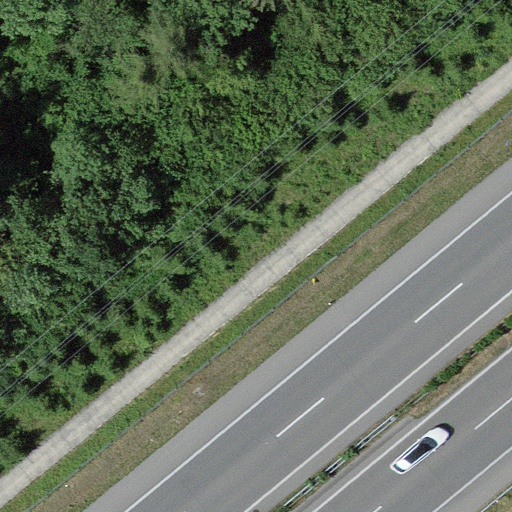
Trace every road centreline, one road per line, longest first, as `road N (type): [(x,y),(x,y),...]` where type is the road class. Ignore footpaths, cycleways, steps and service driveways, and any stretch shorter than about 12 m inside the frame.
road 1 (motorway): [(511,242),(186,511)]
road 2 (motorway): [(375,511),(511,399)]
